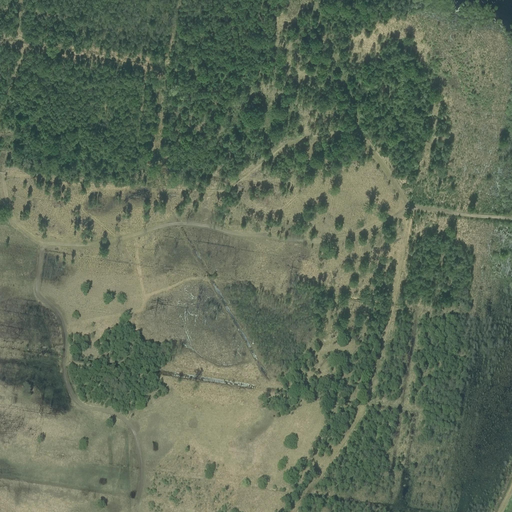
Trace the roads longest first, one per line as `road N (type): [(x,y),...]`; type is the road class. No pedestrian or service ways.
road 1 (track): [(137,511),(140,464),(129,428),(80,405),(66,383),(61,321),(36,292),(43,244),(103,243),(172,224),(322,242),(408,208),(511,219)]
road 2 (track): [(408,208),(366,145),(313,0)]
